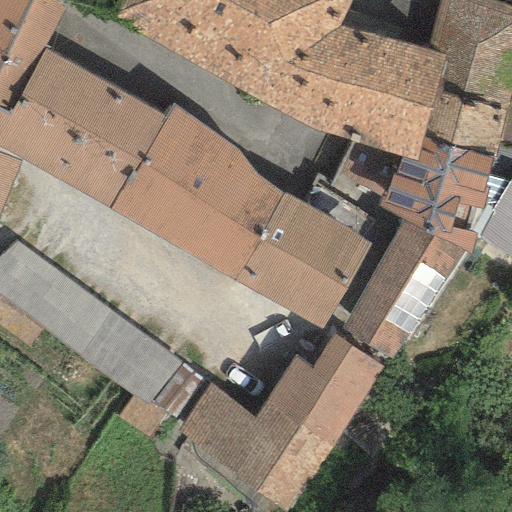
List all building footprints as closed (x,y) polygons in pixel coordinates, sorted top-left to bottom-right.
[(0,0),(0,213),(21,171),(0,159),(0,132),(39,55),(61,10),(45,0),(0,0)] [(123,0),(111,27),(323,146),(346,152),(415,170),(423,145),(445,66),(426,60),(340,32),(354,0),(123,0)] [(511,15),(468,0),(441,0),(426,60),(445,66),(423,145),(496,169),(511,93),(511,15)] [(39,55),(0,132),(0,159),(21,171),(321,338),(369,254),(295,210),(260,189),(237,155),(176,112),(164,125),(39,55)] [(511,222),(511,143),(485,212),(511,222)] [(415,170),(346,152),(331,185),(315,178),(295,210),(369,254),(388,222),(401,230),(458,261),(469,266),(496,169),(423,145),(415,170)] [(458,261),(401,230),(342,334),(387,367),(458,261)] [(0,298),(147,411),(180,365),(18,245),(0,260),(0,298)] [(252,422),(208,387),(176,437),(275,511),(288,511),(382,373),(334,342),(308,372),(294,364),(252,422)]
